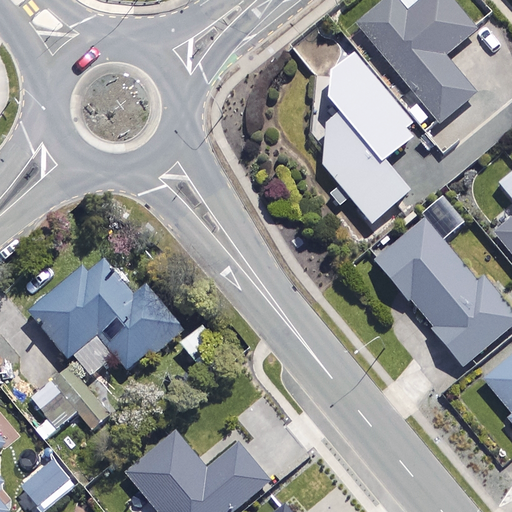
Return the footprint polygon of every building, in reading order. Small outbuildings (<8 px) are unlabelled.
[(437,0),(410,23),(395,5),(360,33),(452,145),(481,121),(471,109),(478,103),(446,64),(476,39),(444,0),(437,0)] [(422,142),(356,63),(321,92),(343,118),(314,142),(332,164),(325,170),(376,231),(413,200),(388,170),(422,142)] [(473,280),(428,225),(378,266),(466,373),(511,335),(511,316),(479,276),(473,280)] [(511,229),(498,242),(511,258),(511,229)] [(27,310),(67,360),(74,355),(89,374),(115,354),(128,372),(183,328),(147,282),(133,293),(104,258),(88,271),(83,266),(27,310)] [(511,352),(482,377),(511,413),(506,417),(511,423),(511,352)] [(111,414),(70,365),(30,397),(48,419),(35,430),(43,440),(78,412),(92,429),(111,414)] [(0,448),(6,443),(0,435),(0,511),(9,511),(10,511),(0,499),(0,485),(4,482),(0,476),(0,448)] [(211,473),(181,435),(131,476),(160,511),(240,511),(273,485),(242,447),(211,473)] [(60,463),(24,491),(39,511),(40,511),(77,484),(60,463)] [(293,511),(285,502),(272,511),(293,511)]
